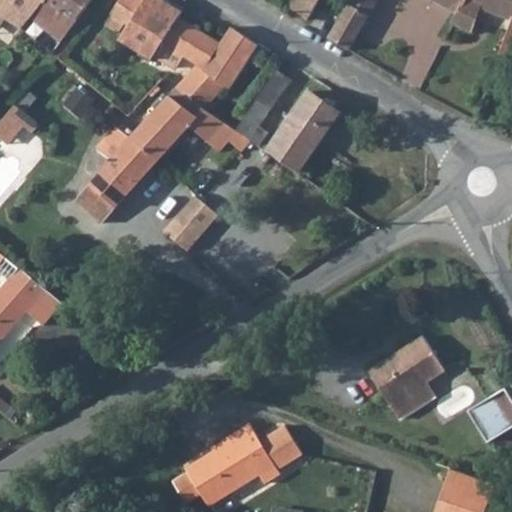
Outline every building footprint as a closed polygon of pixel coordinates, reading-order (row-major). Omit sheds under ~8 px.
[(0,0),(0,12),(26,26),(34,17),(47,0),(0,0)] [(67,35),(94,0),(47,0),(34,17),(64,39),(67,35)] [(232,88),(260,43),(234,26),(221,41),(182,16),(185,11),(166,0),(122,0),(114,13),(131,25),(122,39),(152,59),(161,45),(195,68),(176,90),(209,111),(225,89),(232,88)] [(294,0),(291,6),(311,16),(319,0),(294,0)] [(370,14),(377,0),(350,0),(349,2),(370,14)] [(511,0),(433,0),(455,12),(451,21),(470,30),(479,8),(509,23),(511,12),(511,0)] [(329,37),(351,50),(370,14),(349,2),(329,37)] [(273,117),(293,84),(276,74),(255,107),(273,117)] [(132,138),(159,162),(193,127),(224,152),(233,141),(242,147),(250,138),(240,131),(209,111),(176,90),(132,138)] [(271,153),(302,174),(341,110),(311,92),(271,153)] [(101,149),(112,160),(91,185),(118,208),(159,162),(132,138),(119,127),(101,149)] [(166,231),(176,239),(207,204),(198,196),(166,231)] [(55,297),(20,267),(11,278),(46,308),(55,297)] [(46,308),(11,278),(0,291),(0,346),(30,312),(45,325),(54,314),(46,308)] [(63,303),(55,297),(46,308),(54,314),(63,303)] [(447,373),(424,337),(369,371),(403,421),(435,400),(428,387),(447,373)] [(511,430),(511,388),(511,387),(470,410),(491,443),(511,430)] [(185,465),(188,471),(174,479),(187,500),(201,492),(209,504),(262,473),(266,480),(279,473),(277,469),(300,455),(282,424),(257,438),(248,422),(232,431),(235,437),(185,465)] [(439,511),(490,511),(501,483),(454,468),(439,511)]
